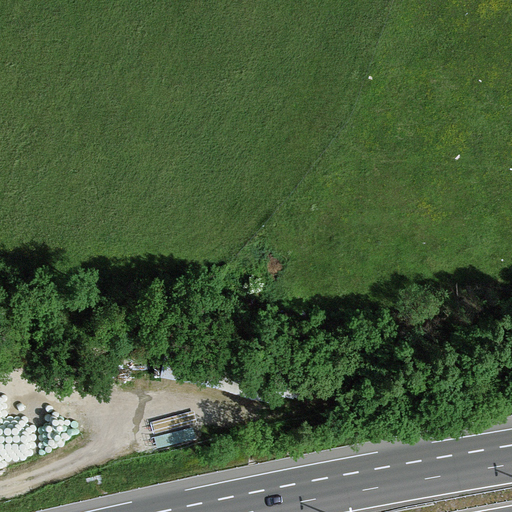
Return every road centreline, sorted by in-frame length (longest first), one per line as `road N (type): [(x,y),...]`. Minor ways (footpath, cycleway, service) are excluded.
road 1 (motorway): [(511,462),(246,511)]
road 2 (track): [(125,438),(0,488)]
